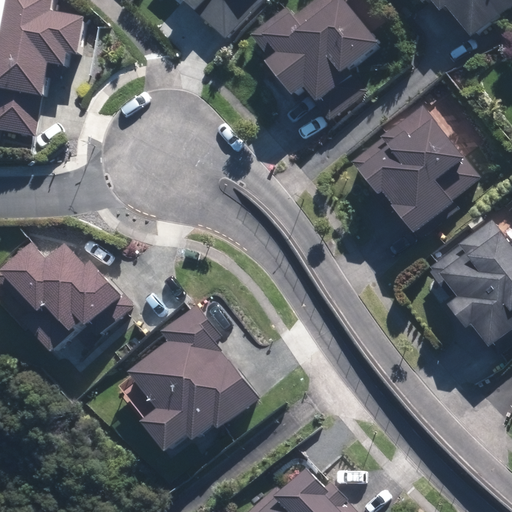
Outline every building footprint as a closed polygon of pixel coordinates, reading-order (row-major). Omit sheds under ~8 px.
[(0,95),(0,126),(35,134),(42,96),(48,97),(54,64),(70,67),(74,53),(82,55),(88,26),(55,19),(58,1),(52,0),(19,0),(12,37),(0,35),(0,87),(2,88),(0,95)] [(180,0),(223,38),(261,0),(180,0)] [(374,41),(341,1),(342,0),(310,0),(292,15),(284,6),(247,34),(264,56),(260,59),(287,94),(299,85),(327,121),(366,90),(346,64),(374,41)] [(511,0),(416,0),(419,2),(421,0),(428,0),(436,9),(442,5),(467,36),(495,12),(511,1),(511,0)] [(461,157),(434,124),(436,122),(420,105),(378,135),(379,138),(350,161),(354,166),(353,167),(373,193),(378,189),(388,203),(386,204),(410,231),(413,228),(419,237),(458,208),(451,199),(479,175),(462,155),(461,157)] [(511,337),(511,235),(504,224),(438,276),(497,349),(511,337)] [(8,280),(42,317),(33,325),(58,352),(90,323),(102,335),(133,307),(106,278),(97,286),(89,278),(92,275),(74,256),(58,270),(41,250),(8,280)] [(141,375),(171,412),(152,424),(172,448),(195,432),(201,439),(221,423),(224,426),(258,398),(219,350),(215,352),(210,346),(221,337),(200,311),(174,332),(182,343),(141,375)] [(320,489),(301,467),(278,486),(276,484),(243,511),(356,511),(328,481),(320,489)]
